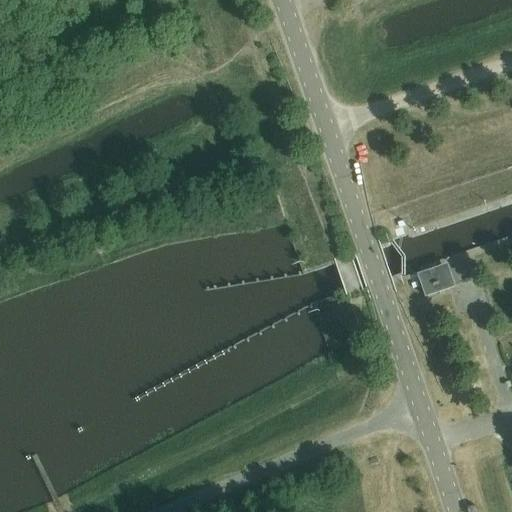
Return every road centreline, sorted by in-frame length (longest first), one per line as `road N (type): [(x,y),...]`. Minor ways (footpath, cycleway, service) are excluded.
road 1 (tertiary): [(455,511),(282,0)]
road 2 (track): [(326,130),(511,65)]
